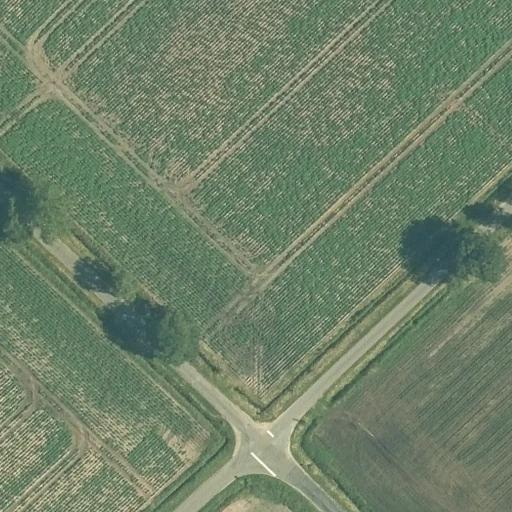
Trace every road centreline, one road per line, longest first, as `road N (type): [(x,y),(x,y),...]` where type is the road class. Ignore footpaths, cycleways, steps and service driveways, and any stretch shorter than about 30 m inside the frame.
road 1 (unclassified): [(0,187),(261,449)]
road 2 (unclassified): [(261,449),(511,206)]
